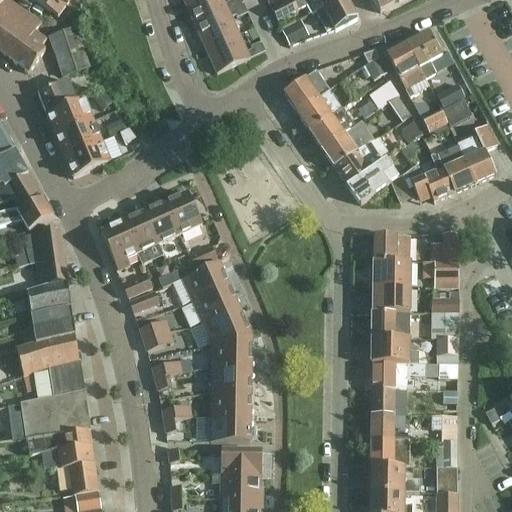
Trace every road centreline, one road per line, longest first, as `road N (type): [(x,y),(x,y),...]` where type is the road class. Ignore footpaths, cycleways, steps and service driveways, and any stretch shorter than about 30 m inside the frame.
road 1 (residential): [(280,511),(272,347),(179,141)]
road 2 (residential): [(145,511),(118,344),(67,208)]
road 3 (residential): [(337,511),(342,250),(334,228)]
road 4 (residential): [(334,228),(241,98)]
road 5 (residential): [(241,98),(292,66),(375,38)]
road 6 (residential): [(0,77),(67,208)]
road 7 (residential): [(334,228),(428,224),(470,208)]
road 8 (residential): [(207,122),(188,98),(153,0)]
road 9 (residential): [(67,208),(179,141)]
